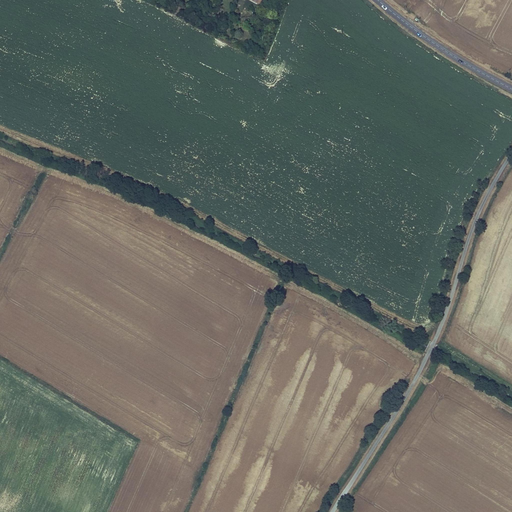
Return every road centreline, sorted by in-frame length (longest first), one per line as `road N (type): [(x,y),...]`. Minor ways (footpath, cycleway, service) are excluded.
road 1 (unclassified): [(332,511),(420,369),(478,214),(511,152)]
road 2 (tertiary): [(378,0),(511,87)]
